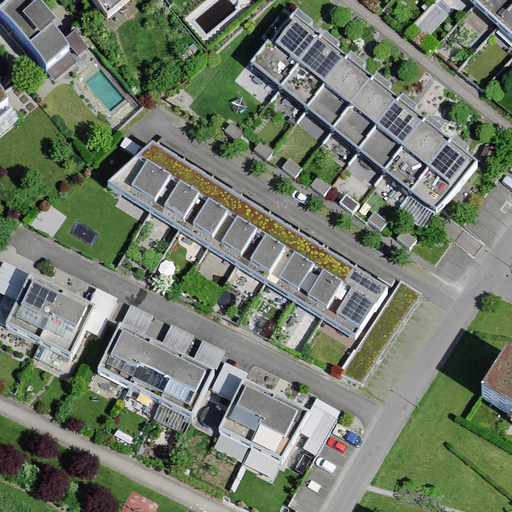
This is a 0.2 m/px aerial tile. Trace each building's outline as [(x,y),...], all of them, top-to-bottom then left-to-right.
[(24,0),(0,0),(0,5),(5,11),(0,15),(0,21),(45,76),(70,57),(24,1),(24,0)] [(89,0),(108,22),(134,0),(89,0)] [(511,0),(466,0),(511,42),(511,0)] [(480,168),(292,16),(247,71),(435,223),(480,168)] [(162,140),(105,193),(354,346),(394,282),(162,140)] [(92,314),(27,285),(5,334),(70,363),(92,314)] [(419,299),(399,287),(341,379),(360,391),(419,299)] [(214,376),(120,332),(97,380),(191,424),(214,376)] [(511,423),(511,362),(503,358),(477,404),(511,423)] [(305,420),(242,389),(215,445),(278,476),(305,420)] [(132,487),(123,511),(141,511),(147,492),(132,487)]
